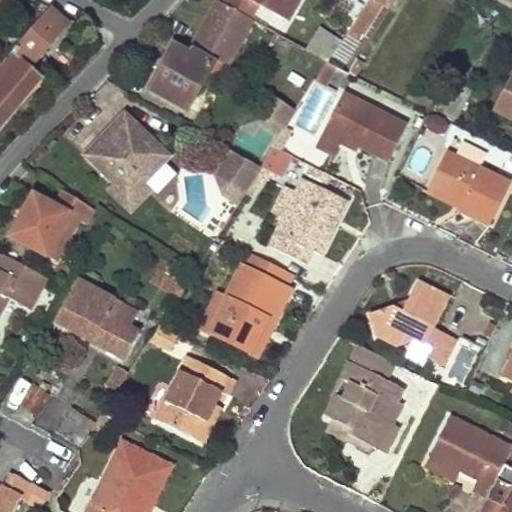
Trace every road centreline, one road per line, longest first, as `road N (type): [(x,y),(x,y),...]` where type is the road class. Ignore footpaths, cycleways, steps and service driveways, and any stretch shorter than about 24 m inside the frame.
road 1 (residential): [(251,459),(362,270),(385,254),(435,252),(511,291)]
road 2 (residential): [(0,175),(128,35)]
